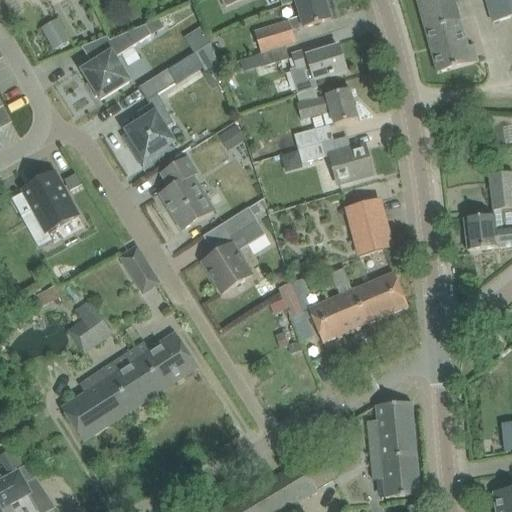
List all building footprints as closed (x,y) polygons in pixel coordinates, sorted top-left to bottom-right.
[(324,0),(305,0),(296,3),(301,19),(304,29),(312,27),(331,21),(324,0)] [(416,0),(420,13),(455,3),(454,0),(416,0)] [(511,0),(485,0),(493,23),(511,17),(511,0)] [(455,3),(420,13),(437,74),(472,65),(455,3)] [(46,26),(55,50),(73,43),(63,18),(46,26)] [(165,29),(159,20),(146,26),(152,37),(165,29)] [(289,23),(255,33),(261,55),(261,56),(285,48),(296,44),(292,33),(289,23)] [(132,82),(118,58),(152,37),(146,26),(110,42),(108,38),(82,49),(93,66),(82,72),(90,85),(87,86),(95,99),(98,97),(101,102),(132,82)] [(210,43),(194,53),(207,72),(219,65),(210,43)] [(261,55),(242,60),(246,73),(289,60),(285,48),(261,56),(261,55)] [(339,48),(314,56),(312,51),(294,57),(297,68),(291,71),(298,96),(305,94),(318,90),(316,82),(347,73),(339,48)] [(169,71),(140,89),(148,103),(178,85),(169,71)] [(350,92),(331,97),(327,98),(297,106),(301,121),(331,113),(334,126),(358,120),(350,92)] [(160,112),(155,103),(138,114),(143,123),(127,133),(134,144),(129,147),(143,169),(158,160),(156,155),(174,144),(166,130),(174,124),(164,109),(160,112)] [(330,127),(295,136),(299,152),(322,145),(334,142),(330,127)] [(322,145),(299,152),(288,155),(290,165),(302,162),(302,164),(326,158),(322,145)] [(252,153),(254,163),(276,157),(273,147),(252,153)] [(365,147),(346,152),(330,156),(338,185),(373,176),(365,147)] [(188,160),(179,165),(162,176),(171,190),(161,197),(183,232),(215,212),(193,178),(197,175),(188,160)] [(511,174),(489,177),(493,212),(511,210),(511,174)] [(34,211),(22,218),(39,250),(53,242),(48,234),(78,217),(55,175),(24,192),(34,211)] [(83,186),(77,176),(65,182),(70,192),(83,186)] [(250,209),(255,216),(267,209),(264,200),(250,209)] [(380,201),(346,210),(359,259),(393,250),(380,201)] [(235,244),(205,263),(212,273),(209,275),(222,295),(252,277),(244,263),(247,261),(241,252),(266,236),(249,209),(223,225),(235,244)] [(511,229),(496,231),(495,217),(464,221),(468,253),(511,247),(511,229)] [(137,249),(123,257),(121,259),(143,296),(160,285),(137,249)] [(309,311),(315,326),(323,345),(368,326),(353,292),(344,269),(331,275),(340,297),(309,311)] [(394,274),(353,292),(368,326),(409,309),(394,274)] [(298,281),(279,289),(290,318),(310,310),(298,281)] [(89,304),(77,313),(83,322),(99,343),(111,334),(89,304)] [(144,342),(132,350),(141,358),(164,391),(197,370),(175,336),(151,352),(144,342)] [(86,395),(63,412),(83,443),(164,391),(141,358),(132,350),(79,385),(86,395)] [(412,404),(377,408),(385,500),(421,497),(412,404)] [(319,454),(301,464),(311,481),(317,492),(335,481),(319,454)] [(301,464),(220,511),(283,511),(317,492),(311,481),(301,464)] [(26,485),(36,480),(37,479),(28,466),(0,480),(0,511),(13,511),(10,506),(31,494),(26,485)] [(511,511),(511,491),(494,495),(496,511),(511,511)]
